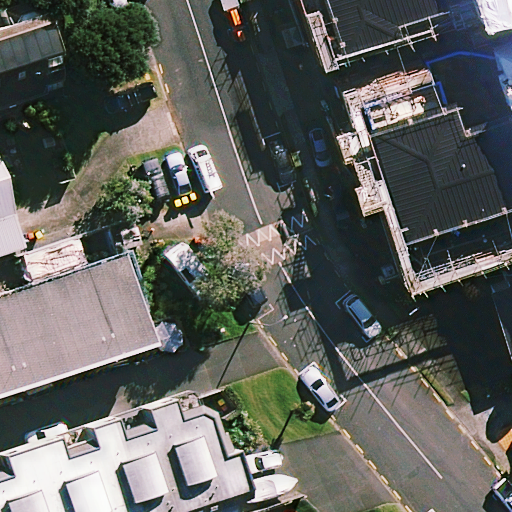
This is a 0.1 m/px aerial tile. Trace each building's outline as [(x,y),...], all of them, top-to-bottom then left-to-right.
[(0,102),(52,86),(25,0),(23,0),(0,7),(0,102)] [(405,101),(399,82),(360,94),(416,267),(489,243),(480,217),(511,207),(511,0),(323,0),(330,20),(391,0),(511,0),(511,86),(508,87),(503,70),(405,101)] [(0,250),(19,244),(0,187),(0,250)] [(511,244),(501,248),(509,274),(486,281),(507,349),(511,347),(511,244)] [(0,385),(161,334),(132,245),(19,282),(12,259),(0,262),(0,385)] [(111,427),(107,416),(75,426),(78,438),(49,447),(45,436),(0,450),(0,511),(239,511),(217,442),(208,417),(180,392),(130,408),(134,420),(111,427)]
